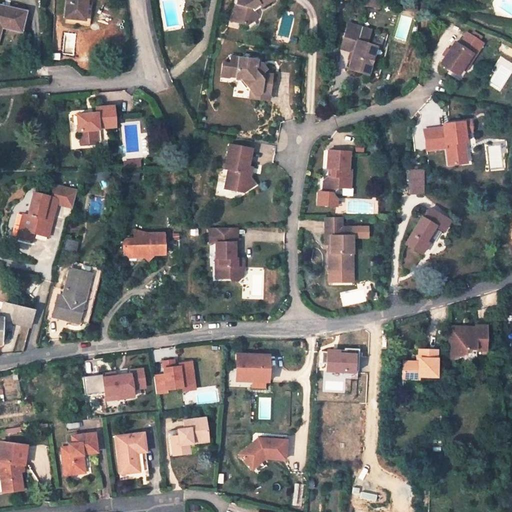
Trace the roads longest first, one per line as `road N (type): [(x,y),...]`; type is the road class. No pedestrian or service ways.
road 1 (residential): [(427,90),(303,136),(290,254),(298,327)]
road 2 (residential): [(298,327),(223,329),(0,362)]
road 3 (residential): [(511,278),(366,320),(298,327)]
road 4 (residential): [(133,0),(143,65),(136,82),(59,87)]
